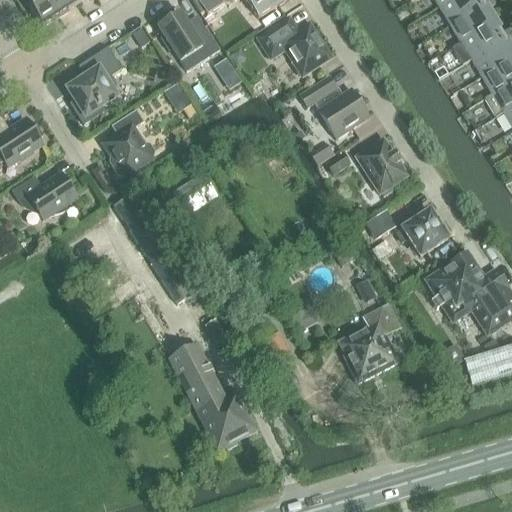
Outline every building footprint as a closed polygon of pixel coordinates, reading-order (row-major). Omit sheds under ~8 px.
[(60,18),(48,0),(23,0),(29,10),(42,30),(60,18)] [(48,0),(60,18),(77,7),(72,0),(48,0)] [(189,0),(201,17),(204,14),(207,19),(224,8),(219,0),(241,0),(243,2),(258,20),(287,1),(286,0),(189,0)] [(433,0),(439,10),(454,0),(433,0)] [(481,0),(477,3),(475,0),(454,0),(439,10),(450,27),(495,0),(494,0),(481,0)] [(484,14),(498,6),(495,0),(450,27),(460,45),(491,26),(484,14)] [(180,16),(158,31),(164,39),(161,41),(168,53),(172,51),(186,74),(219,53),(199,23),(189,30),(180,16)] [(289,22),(258,41),(271,61),(285,51),(302,78),(330,60),(309,28),(297,35),(289,22)] [(462,67),(471,62),(511,37),(511,29),(499,38),(491,26),(460,45),(452,50),(462,67)] [(142,31),(133,37),(141,50),(151,44),(142,31)] [(511,59),(506,49),(511,44),(511,37),(471,62),(482,80),(511,61),(511,59)] [(78,69),(85,80),(68,92),(75,104),(70,107),(84,127),(104,114),(101,109),(116,99),(113,96),(115,87),(107,86),(105,83),(122,72),(107,50),(78,69)] [(239,52),(230,58),(236,67),(246,61),(239,52)] [(511,61),(482,80),(492,96),(492,97),(511,84),(511,61)] [(369,121),(351,92),(339,100),(335,93),(336,92),(329,80),(299,99),(307,111),(314,106),(319,113),(317,114),(336,142),(369,121)] [(511,84),(492,97),(492,96),(484,101),(495,120),(503,115),(503,114),(511,108),(511,84)] [(178,86),(164,95),(170,105),(184,96),(178,86)] [(511,108),(503,114),(503,115),(511,129),(511,108)] [(121,178),(123,177),(124,179),(152,161),(151,159),(154,157),(155,154),(149,146),(146,145),(143,147),(133,131),(143,124),(136,114),(112,131),(117,137),(103,146),(112,159),(110,161),(109,164),(118,178),(121,178)] [(0,119),(0,165),(1,165),(5,165),(8,169),(19,162),(20,165),(33,156),(31,154),(42,147),(38,142),(43,139),(34,125),(29,128),(25,122),(9,132),(0,119)] [(379,197),(407,179),(399,166),(400,165),(393,155),(392,156),(383,142),(356,161),(379,197)] [(313,156),(311,158),(318,169),(320,167),(334,158),(327,147),(313,156)] [(343,157),(326,168),(333,179),(349,168),(343,157)] [(203,176),(171,194),(184,217),(216,199),(203,176)] [(39,217),(43,222),(51,217),(55,217),(59,216),(63,214),(67,212),(65,208),(76,201),(61,177),(41,190),(34,180),(12,194),(16,201),(17,201),(20,205),(22,207),(25,209),(26,211),(28,212),(31,214),(34,215),(37,216),(39,217)] [(176,311),(198,298),(139,195),(117,208),(176,311)] [(366,226),(375,241),(395,228),(386,213),(366,226)] [(446,240),(450,237),(443,226),(439,228),(430,214),(396,236),(402,245),(408,241),(420,259),(447,242),(446,240)] [(435,299),(437,299),(450,319),(468,307),(487,336),(488,337),(489,336),(511,321),(511,300),(505,290),(508,289),(507,287),(492,296),(466,256),(467,256),(466,254),(464,255),(466,258),(453,267),(451,264),(450,265),(451,267),(428,283),(428,282),(426,283),(427,285),(428,285),(431,290),(430,292),(435,299)] [(223,267),(211,275),(219,287),(231,279),(223,267)] [(157,354),(177,345),(149,285),(129,294),(157,354)] [(369,318),(374,325),(339,347),(347,358),(343,360),(360,387),(397,363),(391,354),(405,345),(382,310),(369,318)] [(216,323),(204,330),(222,358),(233,351),(216,323)] [(277,336),(262,345),(276,369),(292,359),(277,336)] [(183,354),(167,362),(214,449),(218,455),(258,432),(237,394),(225,401),(196,346),(183,354)] [(511,348),(464,363),(472,389),(511,375),(511,348)] [(316,352),(307,357),(310,363),(319,359),(316,352)]
